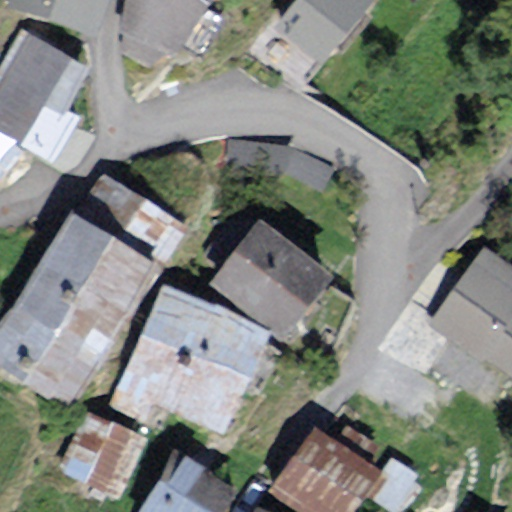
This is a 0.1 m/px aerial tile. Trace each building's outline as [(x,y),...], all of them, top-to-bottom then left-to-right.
[(17,0),(17,3),(87,26),(95,0),(17,0)] [(300,0),(275,31),(322,68),(376,0),(300,0)] [(80,73),(29,40),(0,90),(0,131),(56,160),(72,116),(80,73)] [(105,179),(0,328),(0,354),(69,402),(185,236),(105,179)] [(322,270),(254,215),(209,270),(277,326),(322,270)] [(511,261),(498,250),(437,329),(490,370),(495,363),(511,341),(511,261)] [(163,287),(106,397),(144,416),(150,405),(220,442),(271,342),(163,287)] [(511,341),(495,363),(511,375),(511,341)] [(97,415),(68,471),(114,495),(143,438),(97,415)] [(319,434),(280,490),(311,511),(337,511),(368,469),(319,434)] [(159,486),(142,511),(225,511),(234,497),(184,466),(168,491),(159,486)]
